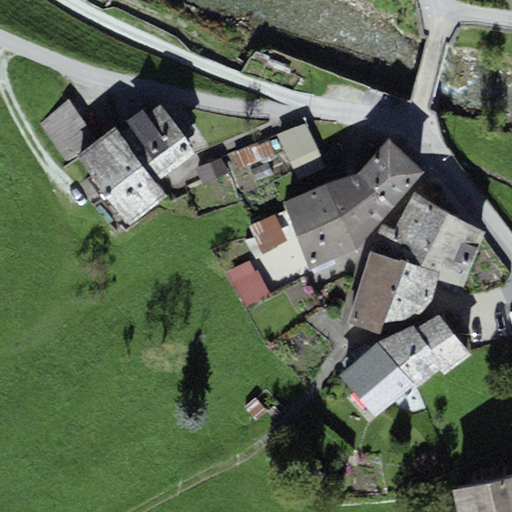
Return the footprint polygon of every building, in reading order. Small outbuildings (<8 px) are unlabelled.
[(75,157),(98,140),(70,98),(39,125),(69,166),(78,160),(75,157)] [(142,108),(115,128),(156,184),(198,153),(161,102),(146,113),(142,108)] [(307,125),(277,134),(300,179),(326,167),(307,125)] [(156,184),(115,128),(98,140),(75,157),(78,160),(126,225),(165,196),(156,184)] [(268,138),(232,152),(238,168),(274,154),(268,138)] [(424,172),(388,138),(359,173),(395,206),(424,172)] [(221,157),(195,169),(202,184),(228,172),(221,157)] [(359,173),(326,183),(342,217),(356,249),(395,206),(359,173)] [(296,237),(342,217),(326,183),(283,202),(296,237)] [(383,224),(369,251),(421,268),(447,212),(415,193),(396,229),(383,224)] [(233,234),(248,227),(243,214),(238,216),(236,211),(225,216),(233,234)] [(487,232),(447,212),(421,268),(439,273),(436,280),(462,286),(487,232)] [(288,240),(275,214),(249,226),(264,254),(288,240)] [(342,217),(296,237),(310,270),(356,249),(342,217)] [(421,268),(369,251),(350,322),(381,332),(384,321),(422,316),(436,280),(439,273),(421,268)] [(249,259),(226,271),(245,308),(272,294),(259,270),(255,272),(249,259)] [(472,355),(438,313),(417,329),(435,352),(430,356),(441,370),(445,376),(472,355)] [(414,324),(377,343),(415,385),(417,388),(441,370),(430,356),(435,352),(417,329),(414,324)] [(415,385),(377,343),(340,376),(378,418),(415,385)] [(511,511),(511,477),(454,490),(458,511),(511,511)]
